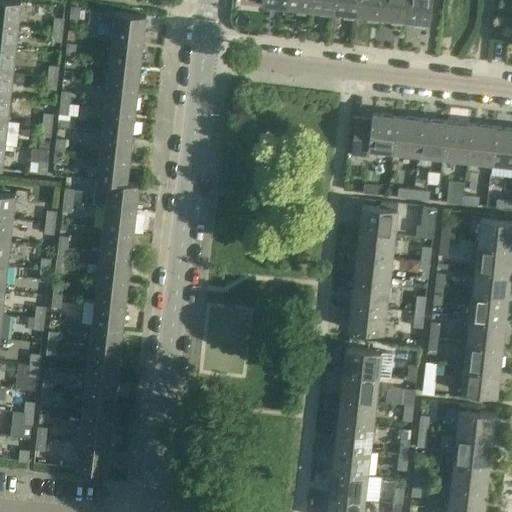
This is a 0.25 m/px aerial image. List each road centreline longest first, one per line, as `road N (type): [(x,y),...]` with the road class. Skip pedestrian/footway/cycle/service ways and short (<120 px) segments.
road 1 (residential): [(148,511),(201,50)]
road 2 (residential): [(511,89),(201,50)]
